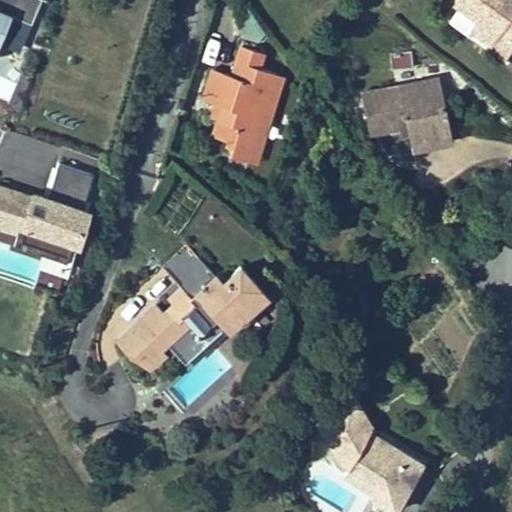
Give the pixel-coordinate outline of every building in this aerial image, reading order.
[(35,0),(0,0),(0,13),(12,18),(30,25),(40,2),(35,0)] [(511,0),(454,0),(476,15),(488,22),(503,35),(511,21),(511,0)] [(0,48),(12,18),(0,13),(0,48)] [(488,22),(476,15),(469,25),(480,33),(488,22)] [(491,52),(503,35),(488,22),(480,33),(475,40),(491,52)] [(226,154),(242,159),(268,65),(253,61),(255,46),(236,39),(226,69),(210,65),(201,98),(218,104),(210,135),(219,138),(220,143),(228,144),(226,154)] [(253,163),(279,68),(268,65),(242,159),(253,163)] [(404,122),(448,117),(440,67),(357,81),(363,121),(403,115),(404,122)] [(450,130),(448,117),(404,122),(407,139),(450,130)] [(54,158),(47,182),(86,192),(92,169),(54,158)] [(0,174),(0,232),(74,253),(89,198),(0,174)] [(178,236),(172,242),(152,264),(173,285),(178,289),(165,302),(170,308),(161,315),(154,309),(149,303),(112,341),(125,356),(131,352),(148,369),(162,355),(158,347),(168,343),(182,358),(200,336),(194,329),(211,312),(218,319),(239,296),(232,290),(248,274),(229,254),(212,272),(178,236)] [(255,282),(248,274),(232,290),(239,296),(218,319),(225,326),(251,298),(255,282)] [(178,289),(173,285),(160,297),(165,302),(178,289)] [(165,302),(154,309),(161,315),(170,308),(165,302)] [(367,422),(350,391),(310,414),(334,456),(342,461),(338,468),(367,486),(364,490),(388,504),(416,458),(379,435),(367,422)]
